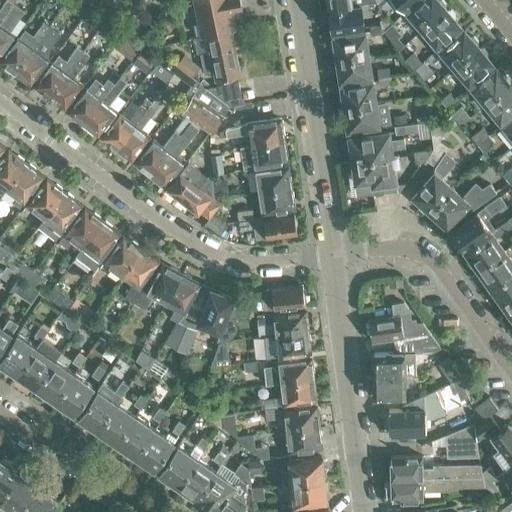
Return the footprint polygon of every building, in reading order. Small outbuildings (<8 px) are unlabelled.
[(74,0),(69,0),(66,5),(82,16),(87,9),(84,7),(74,0)] [(193,0),(195,8),(193,8),(193,10),(195,9),(198,19),(195,20),(196,21),(198,21),(201,35),(206,34),(209,51),(201,52),(205,72),(213,70),(215,80),(241,74),(232,34),(247,31),(242,8),(244,7),(243,5),(243,3),(241,3),(240,0),(193,0)] [(327,0),(329,10),(361,5),(361,4),(377,1),(378,0),(327,0)] [(396,0),(404,9),(413,0),(396,0)] [(420,0),(407,12),(422,29),(446,8),(445,7),(445,3),(442,0),(420,0)] [(0,21),(10,7),(4,2),(0,7),(0,21)] [(361,5),(329,10),(332,32),(364,27),(361,5)] [(0,53),(14,34),(10,31),(22,15),(10,7),(0,21),(0,53)] [(446,8),(422,29),(436,46),(461,25),(454,17),(455,14),(451,9),(447,9),(446,8)] [(85,18),(99,28),(103,22),(90,12),(85,18)] [(8,65),(8,68),(15,73),(49,26),(43,21),(33,35),(25,30),(19,38),(17,36),(0,60),(8,65)] [(99,30),(116,42),(121,35),(104,23),(99,30)] [(382,31),(391,41),(400,33),(391,23),(382,31)] [(382,31),(381,24),(369,26),(370,32),(382,31)] [(49,26),(15,73),(21,77),(24,77),(31,82),(48,59),(47,58),(51,48),(60,34),(49,26)] [(439,50),(454,67),(478,46),(478,45),(478,41),(473,36),(470,36),(464,29),(439,50)] [(335,59),(368,53),(365,31),(333,36),(334,45),(333,45),(335,59)] [(139,49),(123,37),(118,44),(134,56),(139,49)] [(42,93),(49,98),(83,51),(75,45),(64,58),(57,53),(35,84),(42,90),(42,93)] [(478,46),(454,67),(468,84),(493,63),(487,56),(488,53),(483,47),(480,47),(478,46)] [(143,47),(133,59),(149,72),(159,59),(143,47)] [(55,102),(58,102),(66,107),(83,84),(73,77),(89,55),(83,51),(49,98),(55,102)] [(413,52),(405,58),(414,68),(415,67),(421,62),(413,52)] [(372,76),(368,53),(335,59),(337,72),(338,72),(340,81),(372,76)] [(197,76),(203,67),(186,54),(179,63),(197,76)] [(159,59),(152,69),(168,80),(175,71),(159,59)] [(192,83),(196,76),(173,60),(169,66),(192,83)] [(432,69),(424,60),(417,66),(424,76),(432,69)] [(387,67),(376,69),(377,77),(389,75),(387,67)] [(496,67),(471,87),(486,104),(511,84),(509,82),(510,79),(505,73),(502,73),(496,67)] [(390,83),(389,75),(377,77),(378,85),(390,83)] [(76,118),(82,123),(114,83),(108,78),(103,85),(95,79),(88,88),(86,87),(68,109),(75,115),(76,118)] [(175,106),(208,131),(228,105),(196,80),(175,106)] [(340,94),(342,108),(376,103),(372,80),(340,85),(342,94),(340,94)] [(114,83),(82,123),(89,128),(92,128),(99,133),(116,110),(107,103),(120,87),(114,83)] [(511,84),(511,85),(511,84),(486,104),(500,122),(511,111),(511,84)] [(450,90),(441,98),(447,104),(456,97),(450,90)] [(153,100),(116,149),(122,154),(125,153),(132,159),(150,136),(141,129),(163,99),(157,95),(153,100)] [(109,144),(116,149),(153,100),(147,96),(129,120),(119,113),(102,136),(109,141),(109,144)] [(347,130),(379,125),(376,103),(342,108),(345,121),(346,121),(347,130)] [(454,116),(462,125),(469,119),(461,110),(454,116)] [(406,116),(395,118),(396,125),(407,123),(406,116)] [(511,117),(503,125),(511,136),(511,117)] [(251,144),(283,139),(283,138),(285,137),(283,126),(281,127),(280,118),(249,122),(226,130),(226,136),(249,133),(251,144)] [(396,125),(394,126),(395,133),(417,130),(416,122),(396,125)] [(443,122),(430,124),(434,148),(439,140),(448,127),(443,122)] [(471,133),(479,142),(491,132),(483,123),(471,133)] [(188,125),(180,134),(149,175),(155,179),(158,179),(166,185),(183,162),(174,155),(193,130),(188,125)] [(149,175),(180,134),(175,130),(162,146),(153,138),(135,161),(142,167),(143,170),(149,175)] [(349,136),(352,159),(388,154),(392,153),(389,130),(349,136)] [(499,141),(491,132),(479,142),(486,152),(499,141)] [(283,141),(283,139),(251,144),(241,146),(243,161),(254,166),(286,161),(285,152),(287,152),(285,141),(283,141)] [(439,140),(434,148),(426,159),(436,166),(446,150),(448,147),(439,140)] [(422,165),(426,159),(434,148),(397,153),(397,152),(392,153),(388,154),(352,159),(353,161),(350,162),(353,177),(354,177),(356,195),(374,193),(374,194),(387,192),(387,191),(400,189),(418,163),(422,165)] [(15,155),(8,150),(0,159),(0,196),(6,189),(25,163),(24,162),(23,159),(18,155),(15,155)] [(454,163),(454,158),(446,150),(436,166),(444,174),(454,163)] [(220,154),(211,156),(213,174),(223,173),(220,154)] [(482,154),(476,161),(483,168),(490,160),(482,154)] [(179,195),(198,210),(198,209),(208,217),(220,202),(212,197),(210,175),(206,176),(188,162),(168,187),(170,188),(169,190),(178,197),(179,195)] [(27,164),(25,163),(6,189),(17,197),(13,202),(19,207),(43,176),(35,170),(35,167),(30,163),(27,164)] [(510,181),(511,179),(511,164),(502,172),(510,181)] [(258,192),(290,187),(287,165),(255,170),(258,192)] [(436,166),(434,171),(412,195),(420,202),(419,205),(425,210),(428,210),(430,211),(452,186),(441,177),(444,174),(436,166)] [(44,217),(64,192),(62,191),(62,187),(57,184),(53,184),(46,178),(22,210),(30,215),(35,210),(44,217)] [(221,182),(212,183),(213,197),(222,196),(221,182)] [(462,196),(452,186),(430,211),(431,212),(431,216),(436,220),(440,220),(447,227),(461,211),(464,214),(496,192),(491,184),(482,191),(473,183),(462,196)] [(293,209),(290,187),(258,192),(261,213),(293,209)] [(65,193),(64,192),(44,217),(38,225),(55,239),(81,205),(74,199),(73,196),(68,192),(65,193)] [(460,248),(463,248),(464,250),(494,228),(486,217),(505,204),(499,196),(450,230),(456,239),(455,242),(460,248)] [(73,240),(82,246),(101,220),(100,219),(100,216),(94,212),(91,213),(84,207),(59,241),(67,248),(73,240)] [(238,220),(253,219),(252,209),(237,211),(238,220)] [(294,213),(253,219),(238,220),(239,230),(253,228),(254,239),(296,233),(294,213)] [(496,226),(501,233),(511,226),(507,219),(496,226)] [(106,221),(103,221),(101,220),(82,246),(76,254),(91,265),(98,261),(119,233),(112,228),(111,225),(106,221)] [(476,267),(477,268),(504,249),(496,237),(501,233),(496,226),(494,228),(464,250),(470,258),(469,261),(473,267),(476,267)] [(103,262),(121,274),(140,248),(138,247),(138,244),(133,240),(130,241),(122,235),(103,262)] [(0,261),(7,266),(14,256),(0,246),(0,261)] [(125,295),(135,302),(143,289),(139,287),(158,261),(150,255),(150,252),(144,249),(141,249),(140,248),(121,274),(134,283),(125,295)] [(489,286),(490,287),(511,271),(511,260),(504,249),(477,268),(483,277),(482,280),(486,286),(489,286)] [(16,273),(26,280),(33,271),(23,263),(16,273)] [(165,302),(181,273),(179,273),(178,270),(173,267),(170,267),(161,263),(146,291),(143,289),(135,302),(145,308),(152,295),(165,302)] [(93,285),(103,270),(97,266),(87,281),(93,285)] [(33,271),(26,280),(37,288),(44,279),(33,271)] [(502,304),(504,306),(511,300),(511,271),(490,287),(496,296),(495,299),(499,304),(502,304)] [(182,274),(181,273),(165,302),(185,312),(200,284),(192,279),(191,276),(185,273),(182,274)] [(3,287),(12,294),(20,283),(11,276),(3,287)] [(20,283),(12,294),(29,306),(37,295),(20,283)] [(307,300),(306,294),(303,292),(302,285),(264,289),(264,286),(256,287),(257,294),(263,293),(263,297),(265,297),(267,309),(304,305),(304,303),(307,300)] [(66,310),(73,300),(55,287),(48,297),(66,310)] [(216,341),(233,297),(218,291),(215,299),(208,296),(198,322),(206,325),(202,336),(216,341)] [(394,315),(369,319),(372,340),(430,332),(422,322),(416,323),(415,318),(411,319),(409,310),(403,302),(392,303),(394,315)] [(250,310),(233,304),(228,318),(237,317),(251,315),(250,310)] [(275,334),(307,331),(307,328),(309,325),(309,319),(306,317),(305,309),(254,315),(255,325),(274,322),(275,334)] [(68,326),(75,331),(81,321),(71,315),(68,319),(68,326)] [(2,328),(0,326),(0,348),(18,322),(9,317),(2,328)] [(238,328),(237,317),(228,318),(220,340),(227,339),(226,330),(238,328)] [(167,344),(176,348),(186,325),(178,321),(167,344)] [(41,325),(35,335),(41,339),(42,338),(48,330),(41,325)] [(186,325),(176,348),(185,352),(195,329),(186,325)] [(307,332),(307,331),(275,334),(278,356),(310,352),(309,343),(311,340),(310,334),(307,332)] [(8,369),(17,375),(36,346),(17,333),(0,357),(0,365),(7,370),(8,369)] [(430,352),(440,347),(432,335),(413,338),(413,352),(430,352)] [(41,339),(36,346),(17,375),(18,376),(17,377),(26,383),(27,382),(36,387),(55,360),(61,351),(42,338),(41,339)] [(210,365),(230,363),(227,339),(220,340),(210,365)] [(72,361),(79,365),(85,356),(79,351),(72,361)] [(143,351),(137,361),(148,368),(154,358),(143,351)] [(373,352),(373,374),(413,374),(414,374),(414,360),(409,360),(409,352),(373,352)] [(281,381),(312,377),(312,376),(315,376),(314,365),(311,366),(310,356),(278,360),(281,381)] [(451,382),(462,377),(448,358),(437,363),(451,382)] [(272,359),(244,362),(245,373),(273,370),(272,360),(272,359)] [(55,400),(74,372),(55,360),(36,387),(37,389),(36,390),(45,396),(46,395),(55,400)] [(92,374),(98,379),(105,369),(98,364),(92,374)] [(104,378),(116,387),(123,377),(111,368),(104,378)] [(93,386),(74,372),(55,400),(56,402),(55,403),(64,409),(65,408),(74,414),(93,386)] [(413,374),(373,374),(373,397),(405,396),(405,382),(413,382),(413,374)] [(313,380),(312,377),(281,381),(282,397),(277,398),(277,404),(315,400),(314,391),(316,388),(316,382),(313,380)] [(470,396),(462,377),(451,382),(434,390),(443,408),(470,396)] [(115,390),(122,395),(128,385),(122,381),(115,390)] [(89,424),(97,430),(117,402),(97,389),(78,417),(80,418),(79,420),(88,426),(89,424)] [(134,403),(140,408),(147,398),(140,394),(134,403)] [(484,418),(498,408),(489,396),(475,406),(484,418)] [(261,399),(262,408),(265,408),(278,407),(277,404),(277,398),(277,397),(261,399)] [(402,404),(402,409),(389,409),(389,418),(387,418),(387,428),(389,428),(389,433),(425,432),(424,403),(423,403),(423,404),(413,404),(413,399),(402,404)] [(135,415),(117,402),(97,430),(99,431),(98,433),(106,439),(108,437),(116,443),(135,415)] [(286,430),(318,426),(318,425),(320,422),(319,415),(316,413),(315,404),(284,408),(284,409),(278,410),(278,407),(265,408),(267,419),(285,417),(286,430)] [(153,416),(159,421),(166,411),(159,407),(153,416)] [(234,411),(208,414),(233,435),(236,435),(234,411)] [(126,450),(135,456),(154,428),(135,415),(116,443),(118,444),(116,446),(125,452),(126,450)] [(489,415),(474,426),(475,431),(476,440),(497,425),(489,415)] [(172,430),(178,434),(185,425),(179,420),(172,430)] [(495,451),(508,469),(511,466),(511,424),(509,424),(508,422),(491,434),(500,447),(495,451)] [(474,426),(474,423),(431,440),(431,457),(479,456),(475,431),(474,426)] [(318,428),(318,426),(286,430),(289,452),(321,448),(320,439),(322,436),(321,430),(318,428)] [(154,469),(174,441),(154,428),(135,456),(136,457),(135,459),(144,465),(145,463),(154,469)] [(196,446),(202,451),(209,441),(203,437),(196,446)] [(169,480),(177,486),(197,458),(178,445),(158,472),(160,474),(159,475),(168,482),(169,480)] [(255,453),(262,458),(269,458),(268,446),(255,448),(255,453)] [(215,459),(221,464),(228,454),(222,450),(215,459)] [(390,456),(391,478),(434,477),(483,477),(482,472),(480,464),(433,464),(433,468),(422,468),(422,455),(390,456)] [(322,466),(321,456),(281,461),(283,483),(287,483),(324,478),(324,476),(326,474),(325,468),(322,466)] [(2,458),(1,460),(0,459),(0,498),(18,472),(9,466),(10,464),(2,458)] [(216,472),(197,458),(177,486),(179,487),(178,489),(187,495),(188,493),(196,499),(216,472)] [(259,460),(249,461),(250,472),(260,471),(259,460)] [(234,473),(241,477),(248,468),(241,463),(234,473)] [(248,468),(241,477),(240,479),(245,483),(251,487),(249,465),(248,468)] [(482,472),(483,477),(484,486),(492,480),(497,477),(490,467),(482,472)] [(20,473),(18,472),(0,498),(0,500),(16,511),(18,511),(37,485),(28,479),(29,477),(21,471),(20,473)] [(196,499),(194,501),(209,511),(215,511),(230,491),(231,491),(235,485),(216,472),(196,499)] [(434,477),(391,478),(391,500),(423,499),(423,491),(445,490),(456,486),(484,486),(484,483),(483,477),(434,477)] [(327,482),(324,481),(324,478),(287,483),(289,497),(293,496),(294,505),(327,501),(325,491),(328,488),(327,482)] [(244,511),(239,508),(244,501),(241,499),(246,492),(245,483),(240,479),(235,485),(231,491),(230,491),(215,511),(244,511)] [(492,480),(484,486),(485,486),(486,496),(498,487),(492,480)] [(37,485),(18,511),(46,511),(56,498),(47,492),(48,490),(40,484),(38,486),(37,485)] [(265,498),(263,487),(252,488),(253,500),(265,498)] [(510,511),(511,511),(511,501),(498,511),(510,511)]
